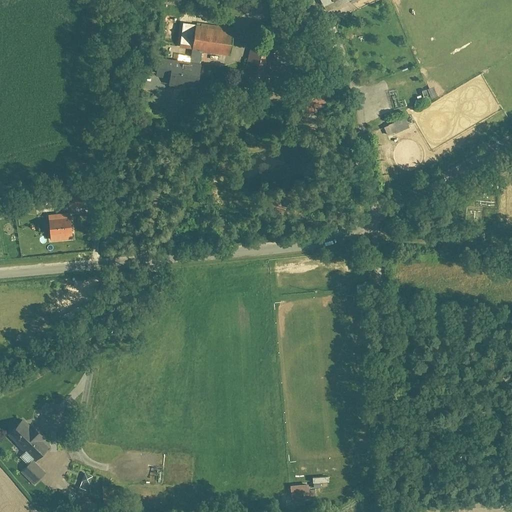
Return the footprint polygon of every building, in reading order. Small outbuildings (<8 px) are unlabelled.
[(336,0),(315,0),(320,8),(336,0)] [(223,53),(227,25),(189,20),(185,54),(172,52),(171,60),(151,57),(149,74),(162,76),(161,84),(191,88),(196,49),(223,53)] [(270,53),(245,47),(236,80),(261,86),(270,53)] [(421,98),(433,95),(431,87),(419,90),(421,98)] [(321,101),(315,91),(297,102),(303,111),(321,101)] [(402,117),(380,126),(385,136),(407,127),(402,117)] [(61,195),(62,204),(76,203),(75,193),(61,195)] [(42,210),(42,233),(66,232),(65,209),(42,210)] [(21,412),(2,432),(29,457),(48,437),(21,412)] [(26,457),(15,469),(27,481),(39,469),(26,457)] [(82,473),(77,487),(84,490),(90,476),(82,473)] [(287,485),(288,504),(306,503),(305,484),(287,485)]
